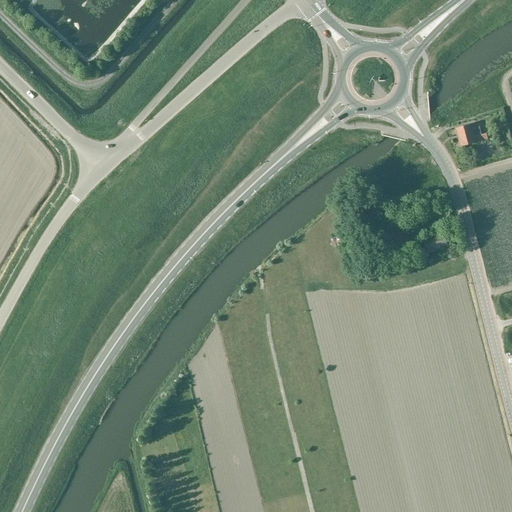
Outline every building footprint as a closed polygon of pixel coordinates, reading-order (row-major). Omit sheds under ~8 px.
[(47,0),(41,8),(83,43),(118,0),(47,0)] [(96,35),(104,43),(130,14),(122,7),(96,35)] [(460,147),(488,139),(486,133),(482,135),(479,127),(473,128),(471,125),(456,129),(460,147)] [(430,220),(447,216),(444,204),(427,208),(430,220)] [(371,251),(410,243),(406,223),(367,232),(371,251)] [(427,253),(448,248),(444,232),(423,237),(427,253)]
